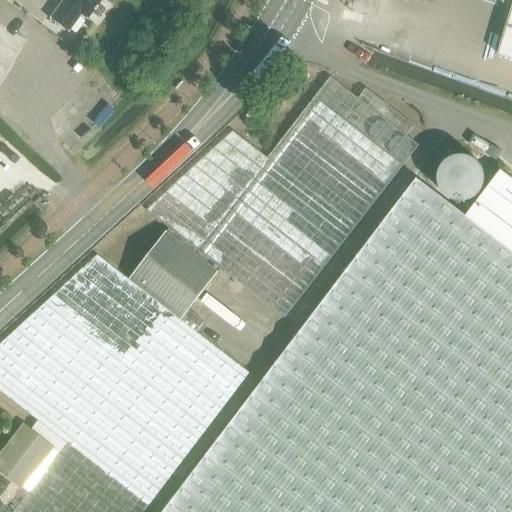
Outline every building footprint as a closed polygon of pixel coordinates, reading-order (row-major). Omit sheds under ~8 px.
[(59,0),(61,1),(48,19),(66,32),(79,14),(86,19),(99,0),(59,0)] [(511,56),(511,0),(508,0),(495,52),(511,56)] [(0,511),(143,511),(249,373),(196,332),(204,322),(188,310),(220,269),(285,319),(418,146),(406,136),(414,126),(365,88),(358,99),(330,77),(267,158),(232,131),(146,211),(169,229),(129,280),(97,255),(0,344),(0,391),(37,421),(66,443),(30,492),(14,511),(10,511),(0,503),(0,511)] [(511,178),(500,170),(466,216),(511,251),(511,178)] [(511,511),(511,251),(466,216),(416,178),(162,511),(511,511)] [(0,459),(0,468),(30,492),(66,443),(37,421),(29,432),(24,428),(0,459)]
